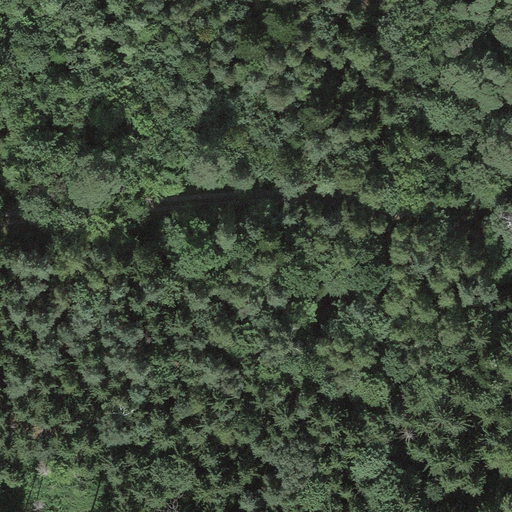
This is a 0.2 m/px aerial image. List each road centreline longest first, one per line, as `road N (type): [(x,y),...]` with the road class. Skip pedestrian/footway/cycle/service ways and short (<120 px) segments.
road 1 (track): [(0,209),(320,174),(449,225),(511,264)]
road 2 (track): [(141,197),(317,405),(402,457)]
